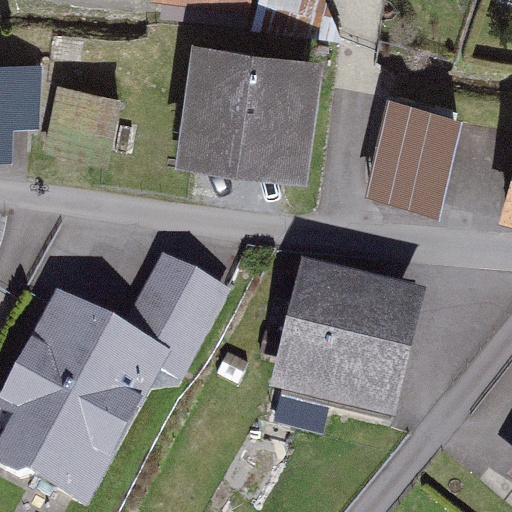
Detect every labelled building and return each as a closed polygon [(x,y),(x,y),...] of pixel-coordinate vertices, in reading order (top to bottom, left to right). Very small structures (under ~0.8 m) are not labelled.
[(245,0),(145,0),(145,9),(243,20),(245,0)] [(261,0),(258,29),(315,37),(320,0),(261,0)] [(319,55),(195,39),(181,153),(306,168),(319,55)] [(41,64),(0,62),(0,159),(11,160),(13,129),(37,130),(41,64)] [(52,135),(109,148),(120,104),(62,91),(52,135)] [(460,116),(390,99),(368,191),(437,208),(460,116)] [(511,138),(501,136),(479,219),(511,227),(511,138)] [(120,331),(58,299),(0,409),(0,475),(70,511),(91,511),(156,391),(184,386),(232,295),(159,257),(120,331)] [(423,306),(303,276),(273,397),(393,427),(423,306)]
